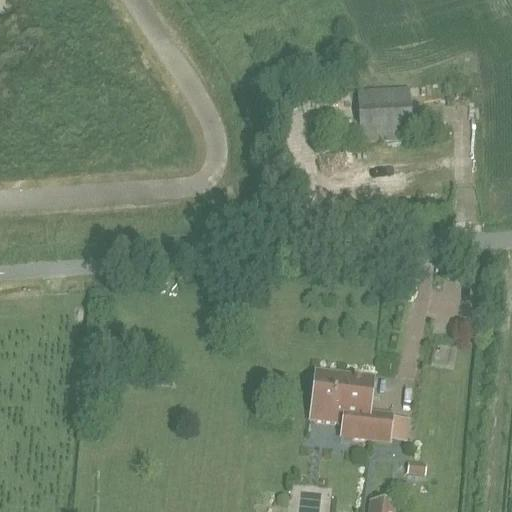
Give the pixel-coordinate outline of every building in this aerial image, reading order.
[(58,0),(54,0),(36,12),(44,23),(56,15),(69,35),(105,11),(97,0),(77,0),(65,9),(58,0)] [(105,11),(69,35),(83,55),(75,61),(82,72),(104,58),(97,47),(119,32),(105,11)] [(409,143),(406,91),(358,94),(361,145),(409,143)] [(146,110),(132,111),(134,137),(146,136),(148,163),(176,161),(176,152),(178,152),(177,126),(174,126),(174,118),(146,120),(146,110)] [(24,112),(11,113),(12,138),(25,137),(27,164),(55,162),(52,120),(25,122),(24,112)] [(86,112),(72,113),(73,138),(87,137),(88,166),(108,166),(107,163),(116,163),(113,120),(86,122),(86,112)] [(308,422),(341,426),(339,439),(351,441),(388,445),(392,417),(369,415),(374,380),(315,372),(308,422)] [(405,478),(423,480),(424,470),(407,467),(405,478)] [(395,511),(395,506),(369,503),(367,511),(395,511)]
